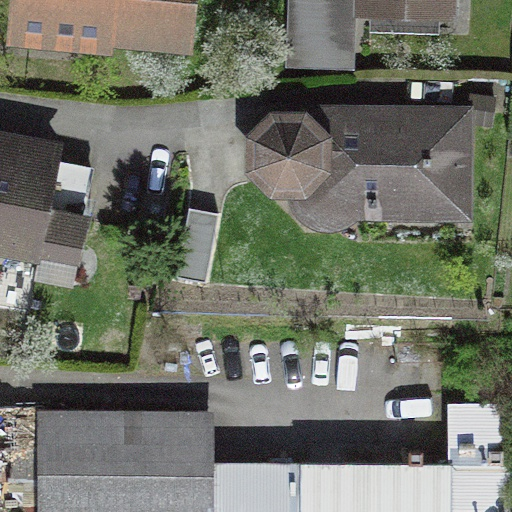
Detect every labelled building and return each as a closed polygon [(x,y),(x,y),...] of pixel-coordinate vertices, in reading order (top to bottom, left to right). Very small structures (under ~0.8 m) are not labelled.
[(14,0),(12,29),(108,39),(109,34),(149,38),(162,27),(179,29),(182,0),(14,0)] [(354,0),(306,0),(305,71),(354,72),(354,0)] [(360,0),(360,6),(441,9),(441,0),(360,0)] [(457,210),(457,118),(407,118),(399,124),(396,133),(376,133),(375,127),(372,122),(363,118),(307,117),(307,122),(271,122),(252,141),(251,168),(271,187),(307,187),(307,190),(325,210),(457,210)] [(0,243),(69,257),(87,172),(0,154),(0,243)] [(504,511),(504,404),(444,403),(444,465),(417,464),(417,454),(405,454),(405,464),(297,464),(297,465),(256,465),(255,468),(204,467),(204,417),(40,416),(40,475),(39,511),(504,511)] [(12,475),(40,475),(40,416),(40,407),(0,407),(0,448),(11,449),(12,475)]
